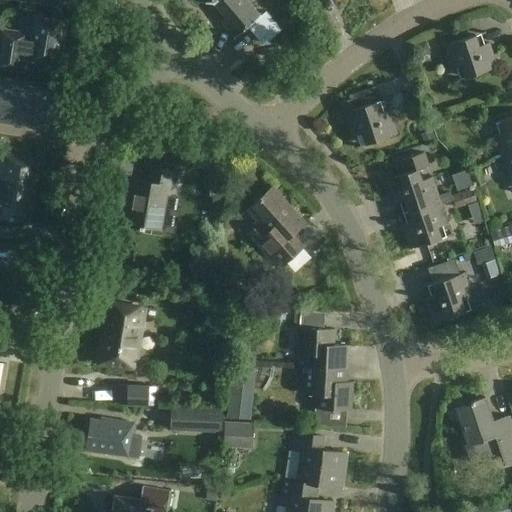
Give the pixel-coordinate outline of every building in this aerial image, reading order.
[(252,24),(261,15),(247,0),(194,0),(194,1),(213,3),(226,18),(221,22),(235,38),(252,24)] [(65,22),(22,15),(19,31),(1,29),(0,35),(0,67),(22,71),(24,58),(58,63),(65,22)] [(497,67),(486,32),(444,45),(456,81),(497,67)] [(38,87),(0,81),(0,121),(48,129),(54,94),(37,91),(38,87)] [(376,88),(376,87),(349,96),(350,99),(341,103),(356,147),(397,134),(386,98),(379,101),(375,88),(376,88)] [(502,158),(511,155),(511,116),(491,124),(502,158)] [(440,200),(452,196),(450,190),(438,194),(424,152),(400,160),(404,173),(387,179),(398,214),(440,200)] [(42,159),(4,153),(0,178),(0,216),(29,221),(36,171),(40,171),(42,159)] [(511,155),(502,158),(511,187),(511,155)] [(180,172),(150,167),(148,181),(132,179),(125,226),(160,232),(167,194),(176,195),(180,172)] [(305,222),(273,186),(248,209),(268,232),(256,243),(278,268),(306,243),(295,231),(305,222)] [(453,200),(452,196),(440,200),(398,214),(410,248),(452,234),(442,204),(453,200)] [(0,268),(0,302),(11,304),(16,272),(0,268)] [(473,298),(464,272),(423,286),(434,322),(481,306),(477,296),(473,298)] [(220,286),(205,283),(203,296),(217,299),(220,286)] [(153,309),(111,302),(101,363),(140,368),(143,344),(138,343),(142,321),(151,322),(153,309)] [(308,355),(308,366),(343,368),(345,345),(334,344),(335,329),(299,327),(298,354),(308,355)] [(343,368),(308,366),(306,394),(316,394),(316,408),(351,410),(353,382),(343,381),(343,368)] [(254,419),(264,375),(247,371),(237,415),(254,419)] [(157,387),(120,386),(119,405),(156,407),(157,387)] [(493,421),(485,397),(456,407),(469,445),(489,438),(491,445),(503,441),(510,461),(511,460),(511,421),(510,415),(493,421)] [(136,421),(103,416),(102,420),(91,418),(86,450),(138,457),(141,440),(133,439),(136,421)] [(226,433),(226,421),(190,421),(189,432),(226,433)] [(257,438),(256,424),(231,426),(232,440),(257,438)] [(299,481),(318,484),(340,487),(345,453),(322,449),(324,436),(299,432),(296,449),(304,450),(299,481)] [(316,498),(318,484),(299,481),(286,479),(284,495),(291,496),(288,511),(330,511),(333,501),(316,498)] [(166,511),(170,490),(143,486),(141,499),(114,495),(111,511),(166,511)]
